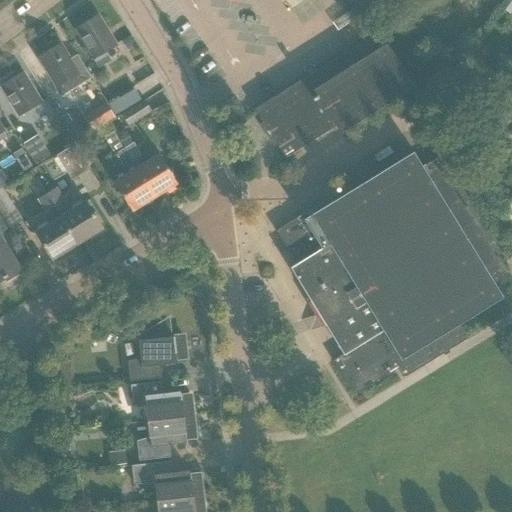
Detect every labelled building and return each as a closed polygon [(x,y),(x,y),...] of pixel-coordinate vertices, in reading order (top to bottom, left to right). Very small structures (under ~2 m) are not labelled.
[(284,0),(292,10),(306,0),(284,0)] [(511,0),(506,0),(501,7),(510,14),(511,11),(511,0)] [(100,16),(77,30),(95,58),(100,66),(111,59),(106,51),(118,44),(100,16)] [(388,44),(387,45),(379,33),(256,109),(287,157),(337,126),(342,133),(415,88),(388,44)] [(61,44),(38,59),(62,97),(92,78),(77,55),(71,59),(61,44)] [(24,73),(0,87),(18,116),(41,102),(24,73)] [(138,88),(121,98),(127,108),(144,98),(138,88)] [(146,100),(122,115),(128,125),(152,111),(146,100)] [(95,110),(84,117),(94,132),(105,125),(95,110)] [(70,132),(75,140),(87,133),(82,125),(74,111),(61,118),(70,132)] [(114,132),(105,137),(116,154),(124,166),(127,165),(131,171),(115,182),(133,211),(154,198),(124,149),(114,132)] [(23,144),(36,165),(51,156),(38,135),(23,144)] [(124,149),(154,198),(177,184),(159,154),(143,164),(138,157),(142,155),(134,143),(124,149)] [(75,144),(57,156),(72,180),(91,168),(75,144)] [(438,157),(422,167),(413,152),(308,217),(306,212),(276,231),(297,264),(291,268),(343,353),(333,360),(355,395),(399,366),(405,376),(467,338),(459,324),(503,297),(494,282),(509,272),(438,157)] [(54,206),(66,198),(58,187),(47,194),(54,206)] [(0,189),(0,210),(10,228),(22,221),(16,210),(2,188),(0,189)] [(35,232),(53,260),(77,245),(60,216),(61,216),(54,206),(47,194),(39,199),(46,211),(49,209),(55,220),(35,232)] [(66,198),(54,206),(61,216),(60,216),(77,245),(103,229),(85,201),(72,209),(66,198)] [(18,275),(17,271),(20,269),(0,237),(0,233),(8,229),(0,215),(0,281),(5,278),(7,282),(18,275)] [(149,332),(150,340),(139,341),(141,357),(128,361),(131,381),(162,378),(160,365),(178,363),(177,358),(187,357),(184,336),(170,337),(168,320),(149,332)] [(191,396),(182,397),(181,392),(164,394),(162,381),(131,385),(133,405),(147,406),(149,421),(193,416),(191,396)] [(187,443),(186,438),(196,437),(193,416),(149,421),(150,437),(137,441),(140,461),(171,457),(170,445),(187,443)] [(110,452),(111,466),(126,464),(125,451),(110,452)] [(132,465),(134,484),(156,485),(158,501),(202,496),(200,475),(191,476),(190,471),(173,473),(171,461),(132,465)] [(204,511),(202,496),(158,501),(159,511),(204,511)]
